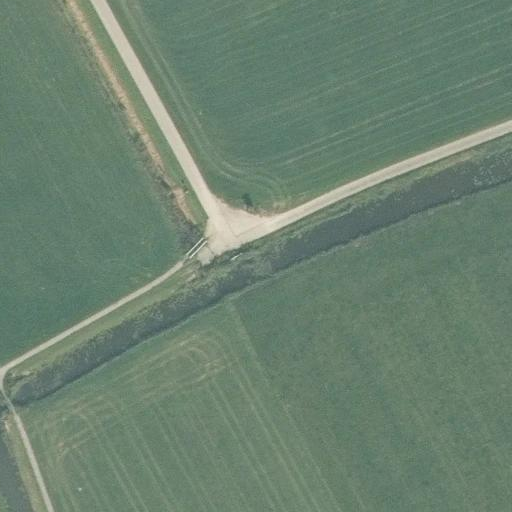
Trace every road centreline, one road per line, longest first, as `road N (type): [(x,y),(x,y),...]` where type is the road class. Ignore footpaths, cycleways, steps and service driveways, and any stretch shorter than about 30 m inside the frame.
road 1 (unclassified): [(237,246),(511,130)]
road 2 (unclassified): [(237,246),(102,0)]
